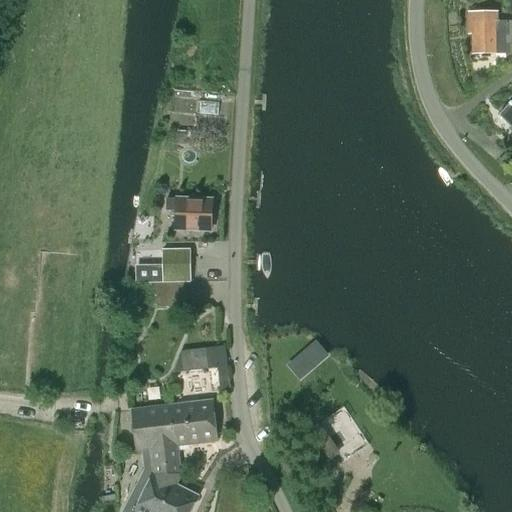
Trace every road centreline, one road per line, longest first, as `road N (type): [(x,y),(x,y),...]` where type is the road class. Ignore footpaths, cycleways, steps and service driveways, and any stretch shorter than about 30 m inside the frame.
road 1 (unclassified): [(283,511),(244,431),(236,376),(249,0)]
road 2 (unclassified): [(511,207),(447,134),(428,100),(415,0)]
